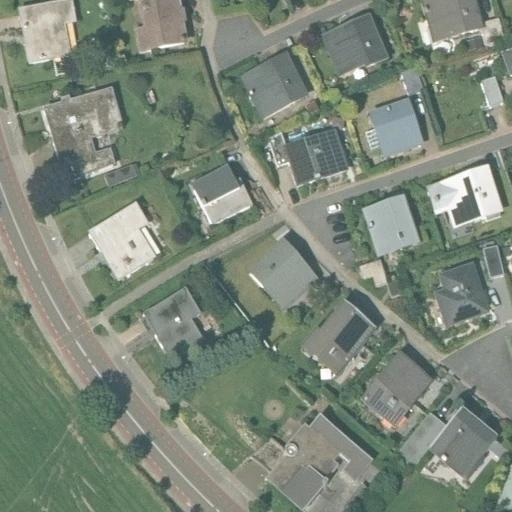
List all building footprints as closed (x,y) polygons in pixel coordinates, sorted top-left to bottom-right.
[(175,0),(141,0),(140,0),(150,52),(184,45),(175,0)] [(480,31),(471,0),(431,0),(422,2),(431,34),(460,26),(462,35),(480,31)] [(19,14),(22,31),(23,38),(26,37),(31,64),(28,64),(29,65),(70,57),(65,27),(75,25),(72,4),(38,10),(19,14)] [(367,22),(323,41),(336,70),(364,58),(368,68),(385,61),(367,22)] [(498,22),(484,25),(489,47),(504,44),(498,22)] [(466,53),(482,48),(480,39),(463,45),(466,53)] [(305,98),(285,60),(269,68),(269,70),(260,75),(259,73),(242,82),(250,97),(248,98),(250,100),(251,100),(257,111),(284,97),(289,106),(305,98)] [(423,94),(414,70),(400,76),(408,99),(423,94)] [(480,85),(489,111),(502,105),(494,80),(480,85)] [(43,113),(59,168),(64,186),(116,171),(110,152),(94,156),(90,142),(117,134),(116,130),(122,128),(111,93),(43,113)] [(350,112),(352,108),(354,104),(351,99),(341,102),(345,113),(350,112)] [(308,116),(318,111),(314,103),(304,108),(308,116)] [(369,120),(383,159),(420,147),(406,107),(369,120)] [(255,144),(262,141),(258,133),(251,136),(255,144)] [(280,136),(268,142),(277,169),(289,165),(297,189),(314,183),(314,184),(319,183),(318,182),(345,172),(333,136),(286,152),(280,136)] [(117,175),(121,185),(136,179),(131,169),(117,175)] [(238,192),(226,169),(192,187),(211,228),(251,208),(242,190),(238,192)] [(436,190),(428,193),(436,215),(447,211),(450,220),(467,214),(470,224),(499,214),(485,173),(468,179),(469,181),(458,184),(458,183),(440,189),(438,188),(436,190)] [(362,215),(375,254),(389,249),(391,255),(416,247),(402,202),(386,207),(387,209),(379,212),(379,210),(362,215)] [(88,237),(100,255),(104,253),(120,279),(116,282),(117,283),(153,260),(143,243),(137,233),(148,227),(135,208),(88,237)] [(421,228),(411,231),(416,246),(426,243),(421,228)] [(485,253),(494,250),(493,244),(484,246),(485,253)] [(282,247),(250,275),(262,289),(270,281),(290,303),(314,282),(301,268),(300,269),(292,261),(294,260),(282,247)] [(482,254),(489,282),(503,278),(496,250),(494,250),(485,253),(482,254)] [(375,290),(386,286),(387,286),(380,263),(358,270),(362,284),(371,281),(375,290)] [(470,270),(440,281),(449,304),(439,308),(446,328),(485,314),(470,270)] [(387,286),(386,286),(391,300),(400,297),(396,283),(387,286)] [(146,317),(153,329),(158,336),(154,338),(170,364),(187,353),(203,344),(190,323),(199,317),(195,310),(184,293),(142,318),(143,319),(146,317)] [(371,335),(341,311),(319,337),(316,334),(302,350),(324,369),(331,361),(342,370),(371,335)] [(414,372),(398,359),(363,401),(379,415),(414,372)] [(403,417),(429,385),(414,372),(379,415),(385,419),(393,409),(403,417)] [(415,433),(395,457),(414,472),(430,451),(456,473),(464,463),(473,470),(496,442),(492,440),(460,415),(461,414),(460,413),(432,447),(415,433)] [(288,482),(280,492),(301,509),(299,511),(302,511),(314,498),(325,486),(324,485),(337,468),(333,464),(338,458),(348,466),(341,473),(354,484),(372,464),(319,418),(308,431),(304,428),(284,452),(269,440),(263,445),(249,457),(250,458),(281,484),(285,479),(288,482)] [(488,452),(501,463),(508,454),(495,443),(488,452)] [(511,511),(511,474),(506,477),(497,510),(504,511),(511,511)]
